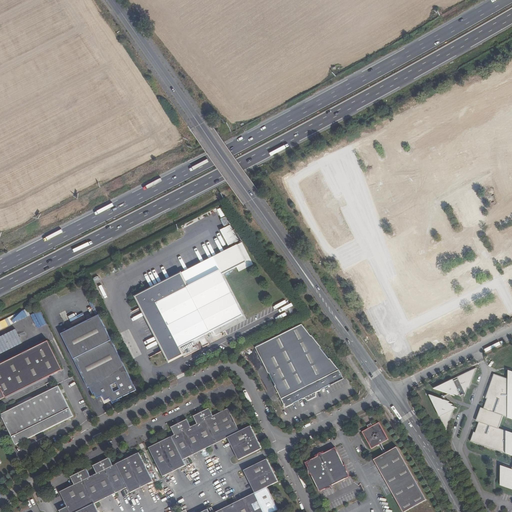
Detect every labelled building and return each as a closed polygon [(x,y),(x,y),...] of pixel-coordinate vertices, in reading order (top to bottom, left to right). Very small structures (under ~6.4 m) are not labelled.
[(503,192),(511,188),(511,94),(466,113),(471,124),(416,146),(423,165),(336,201),(348,228),(429,195),(430,198),(437,195),(439,199),(497,175),(503,192)] [(308,227),(316,224),(310,206),(302,209),(308,227)] [(416,283),(431,321),(451,326),(458,323),(462,307),(448,272),(430,267),(419,271),(418,271),(425,243),(438,238),(429,216),(404,226),(400,243),(382,239),(361,247),(370,270),(375,268),(376,272),(385,269),(388,275),(387,276),(377,280),(385,300),(387,301),(410,292),(412,285),(416,283)] [(233,227),(223,233),(232,248),(241,243),(233,227)] [(163,350),(165,349),(170,346),(173,352),(176,353),(181,350),(183,354),(186,360),(200,352),(197,346),(201,344),(204,350),(210,347),(206,338),(245,318),(225,277),(249,265),(240,247),(138,298),(163,350)] [(37,313),(42,325),(46,323),(41,311),(37,313)] [(26,312),(0,322),(0,330),(29,318),(26,312)] [(98,400),(104,397),(106,396),(106,398),(108,398),(110,399),(112,398),(112,399),(115,405),(121,402),(120,400),(139,391),(102,316),(63,335),(90,389),(91,388),(94,395),(95,394),(98,400)] [(275,388),(286,409),(293,406),(293,405),(302,400),(303,401),(304,400),(316,395),(321,392),(321,391),(330,386),(330,387),(343,381),(340,375),(332,363),(331,364),(323,352),(314,340),(302,326),(268,343),(274,356),(262,362),(268,375),(269,375),(275,388)] [(0,353),(24,344),(18,331),(0,338),(0,353)] [(0,399),(5,397),(5,398),(62,370),(48,341),(0,364),(0,399)] [(255,349),(262,362),(274,356),(268,343),(255,349)] [(511,345),(490,357),(494,364),(511,354),(511,345)] [(170,346),(165,349),(168,355),(171,360),(177,357),(183,354),(181,350),(176,353),(173,352),(170,346)] [(435,389),(455,396),(455,394),(461,396),(462,396),(465,396),(468,388),(469,388),(476,369),(458,378),(458,379),(453,381),(453,380),(435,389)] [(511,371),(508,371),(508,379),(494,374),(486,398),(487,399),(484,409),(483,409),(484,410),(483,411),(480,410),(477,419),(480,420),(480,422),(479,422),(475,433),(474,432),(471,441),(511,455),(511,468),(511,470),(503,467),(502,470),(501,469),(500,485),(511,489),(511,371)] [(3,416),(18,445),(75,417),(60,387),(3,416)] [(315,399),(316,395),(304,400),(308,403),(315,399)] [(449,402),(429,395),(446,431),(454,408),(452,407),(452,405),(449,404),(449,402)] [(174,437),(147,450),(161,478),(184,467),(181,461),(226,438),(237,461),(261,449),(250,427),(238,433),(227,410),(213,417),(209,409),(194,417),(198,425),(190,429),(186,421),(170,429),(174,437)] [(363,433),(372,450),(379,446),(384,455),(373,460),(401,511),(407,511),(426,502),(396,448),(387,453),(382,445),(389,441),(380,424),(373,427),(369,429),(363,433)] [(306,467),(319,493),(350,478),(335,449),(308,463),(306,467)] [(71,487),(56,494),(64,509),(58,511),(90,511),(89,507),(126,489),(129,494),(151,483),(137,455),(111,468),(107,460),(91,468),(95,476),(87,479),(83,471),(68,479),(71,487)] [(206,511),(203,511),(272,511),(277,510),(266,488),(276,483),(266,460),(242,471),(253,494),(216,511),(206,511)]
